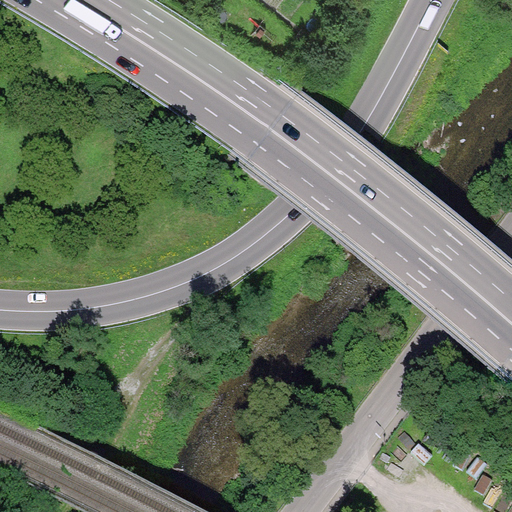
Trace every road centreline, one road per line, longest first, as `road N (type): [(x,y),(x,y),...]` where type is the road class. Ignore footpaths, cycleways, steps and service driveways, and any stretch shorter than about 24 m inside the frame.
road 1 (primary): [(0,314),(111,311),(209,279),(256,251),(344,166),(435,0)]
road 2 (primary): [(74,0),(270,128),(511,324)]
road 3 (unclassified): [(511,250),(307,511)]
